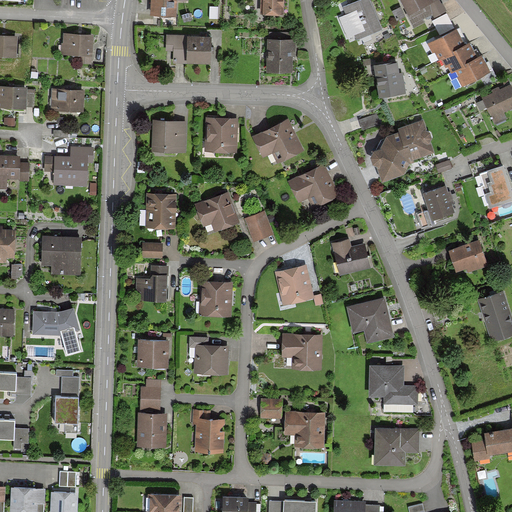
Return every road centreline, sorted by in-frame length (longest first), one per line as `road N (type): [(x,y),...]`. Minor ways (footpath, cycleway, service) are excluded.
road 1 (tertiary): [(102,511),(117,89)]
road 2 (residential): [(367,204),(252,265),(239,478)]
road 3 (residential): [(239,478),(419,484),(431,475),(443,405)]
road 4 (residential): [(443,405),(367,204)]
road 5 (residential): [(321,94),(117,89)]
road 6 (residential): [(0,13),(122,20)]
